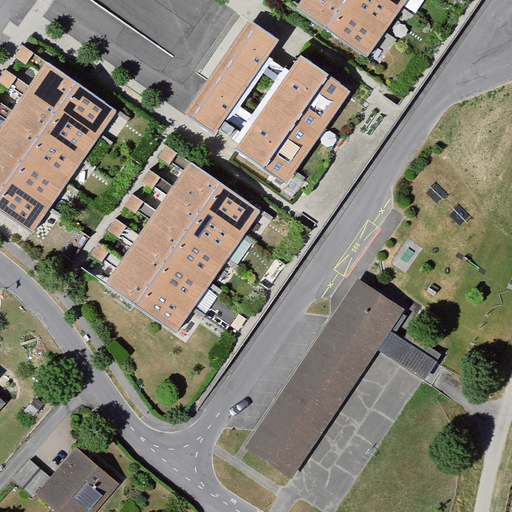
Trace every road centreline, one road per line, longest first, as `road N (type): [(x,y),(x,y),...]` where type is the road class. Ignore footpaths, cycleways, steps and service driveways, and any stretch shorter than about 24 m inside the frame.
road 1 (residential): [(459,74),(176,469)]
road 2 (residential): [(176,469),(135,434),(44,308),(0,266)]
